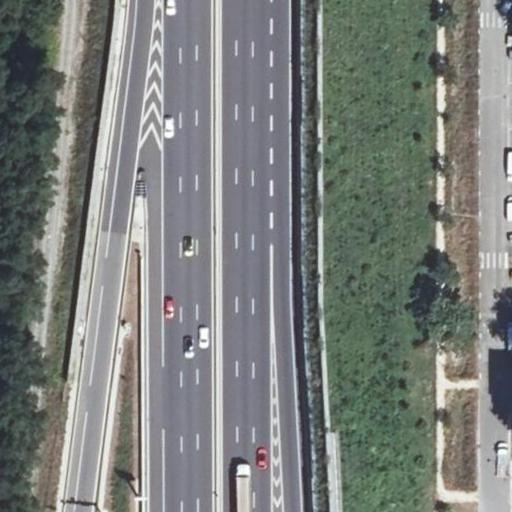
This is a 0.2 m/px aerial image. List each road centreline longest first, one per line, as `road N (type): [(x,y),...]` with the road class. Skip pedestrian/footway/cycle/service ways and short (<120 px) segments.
road 1 (motorway): [(145,0),(80,511)]
road 2 (track): [(25,511),(79,0)]
road 3 (motorway): [(185,0),(190,511)]
road 4 (unclassified): [(494,0),(496,511)]
road 5 (motorway): [(293,511),(278,243),(249,188)]
road 6 (motorway): [(248,511),(249,188)]
road 7 (motorway): [(249,188),(253,0)]
